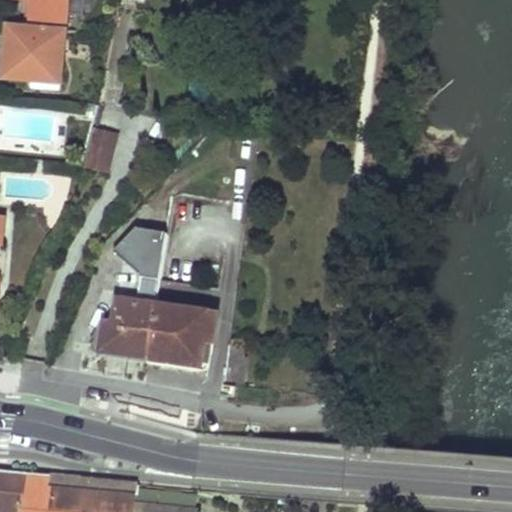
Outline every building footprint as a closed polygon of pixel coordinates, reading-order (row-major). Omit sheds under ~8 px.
[(31,26),(69,30),(72,0),(36,0),(35,9),(32,8),(31,26)] [(39,90),(63,90),(69,30),(31,26),(15,26),(13,50),(9,50),(12,75),(37,80),(39,90)] [(118,133),(95,128),(86,169),(109,175),(118,133)] [(115,253),(124,259),(143,277),(143,279),(160,281),(161,278),(168,234),(138,229),(115,253)] [(143,277),(124,259),(118,297),(157,303),(160,281),(143,279),(143,277)] [(121,352),(154,357),(157,307),(157,303),(118,297),(118,301),(112,301),(111,307),(117,308),(114,322),(108,321),(99,335),(98,342),(104,349),(121,352)] [(199,364),(205,365),(209,342),(215,343),(219,315),(183,311),(157,307),(154,357),(153,363),(198,370),(199,364)] [(215,343),(209,342),(205,365),(211,366),(215,343)] [(51,511),(54,488),(51,487),(51,478),(50,478),(26,475),(0,472),(0,511),(51,511)] [(51,511),(134,511),(137,486),(112,484),(52,478),(51,478),(51,487),(54,488),(51,511)] [(196,511),(198,492),(137,486),(134,511),(196,511)]
